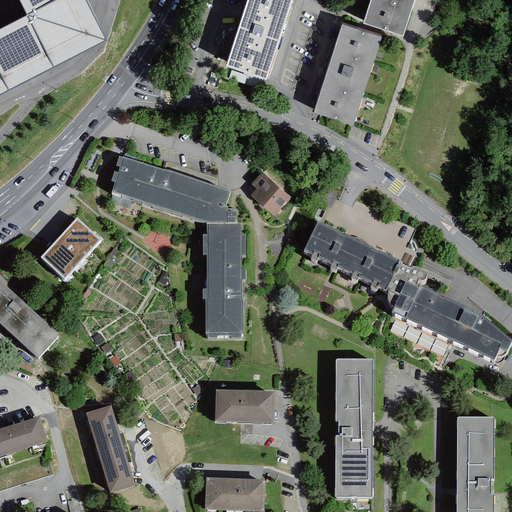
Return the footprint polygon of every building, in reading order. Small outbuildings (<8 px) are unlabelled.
[(0,0),(0,94),(55,66),(77,0),(0,0)] [(105,38),(86,0),(77,0),(55,66),(104,41),(105,38)] [(250,0),(228,70),(268,82),(293,0),(250,0)] [(408,36),(419,0),(375,0),(368,23),(408,36)] [(353,123),(363,95),(374,63),(382,34),(343,21),(314,110),(353,123)] [(122,155),(109,196),(208,227),(207,339),(250,340),(250,223),(229,189),(122,155)] [(265,174),(249,193),(274,213),(290,194),(265,174)] [(502,356),(507,345),(478,318),(446,303),(451,293),(422,279),(427,267),(325,217),(306,254),(337,269),(392,297),(391,303),(393,308),(398,312),(395,314),(490,364),(495,353),(502,356)] [(101,246),(77,224),(41,264),(65,285),(101,246)] [(0,282),(0,333),(37,366),(62,339),(0,282)] [(337,362),(335,496),(371,496),(372,362),(337,362)] [(223,390),(222,421),(276,422),(276,392),(223,390)] [(108,406),(81,414),(104,492),(132,484),(108,406)] [(0,429),(0,456),(45,442),(37,418),(0,429)] [(459,423),(458,511),(493,511),(494,497),(495,423),(459,423)] [(264,511),(265,483),(204,481),(203,511),(264,511)]
